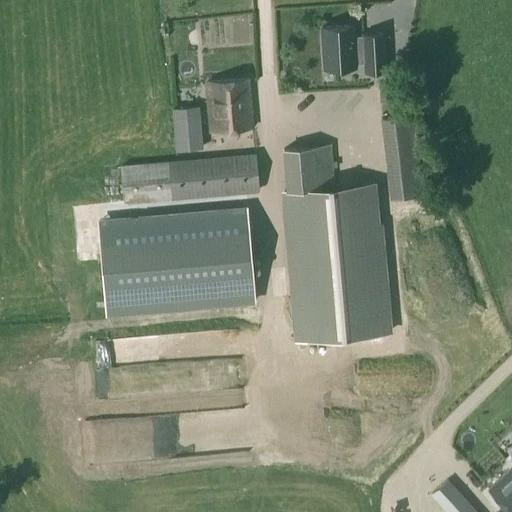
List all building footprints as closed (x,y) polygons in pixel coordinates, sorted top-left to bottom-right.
[(352,25),(321,27),(323,69),(354,67),(354,60),(364,60),(365,72),(384,71),(381,33),(362,35),(363,39),(353,39),(352,25)] [(247,80),(207,83),(211,130),(251,127),(247,80)] [(319,123),(342,122),(341,83),(318,84),(319,123)] [(199,106),(171,109),(174,148),(202,145),(199,106)] [(407,115),(384,118),(392,197),(415,195),(407,115)] [(327,144),(280,149),(284,190),(282,190),(295,340),(386,331),(372,182),(331,185),(327,144)] [(254,152),(119,166),(123,204),(258,190),(254,152)] [(248,247),(101,260),(106,312),(106,314),(253,301),(248,247)] [(160,393),(181,392),(180,376),(159,377),(160,393)] [(478,438),(496,417),(481,405),(464,426),(478,438)] [(468,449),(457,430),(446,436),(457,455),(468,449)] [(511,464),(511,467),(487,489),(507,511),(511,511),(511,458),(509,461),(511,464)] [(475,511),(446,479),(429,495),(444,511),(475,511)]
